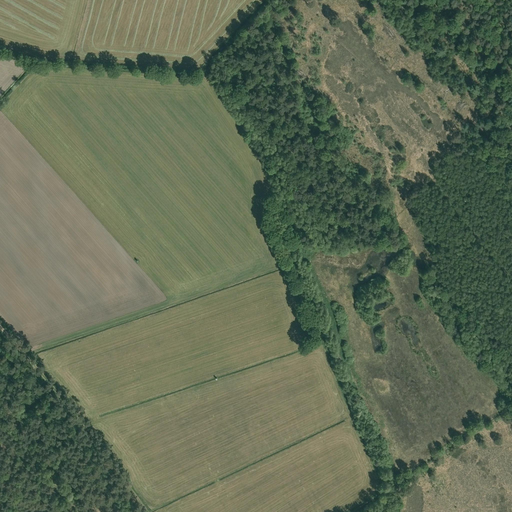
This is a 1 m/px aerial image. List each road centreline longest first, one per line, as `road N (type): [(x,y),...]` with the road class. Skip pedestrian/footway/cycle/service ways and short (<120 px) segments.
road 1 (track): [(0,327),(144,511)]
road 2 (track): [(351,511),(511,406)]
